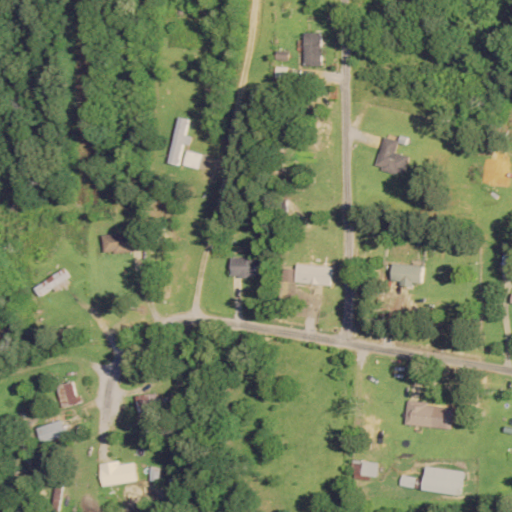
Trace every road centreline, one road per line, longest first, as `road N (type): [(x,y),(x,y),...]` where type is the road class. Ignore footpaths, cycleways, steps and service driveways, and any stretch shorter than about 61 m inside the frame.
road 1 (residential): [(511,388),(317,347),(121,357),(81,398)]
road 2 (residential): [(175,354),(142,107)]
road 3 (residential): [(511,178),(372,167)]
